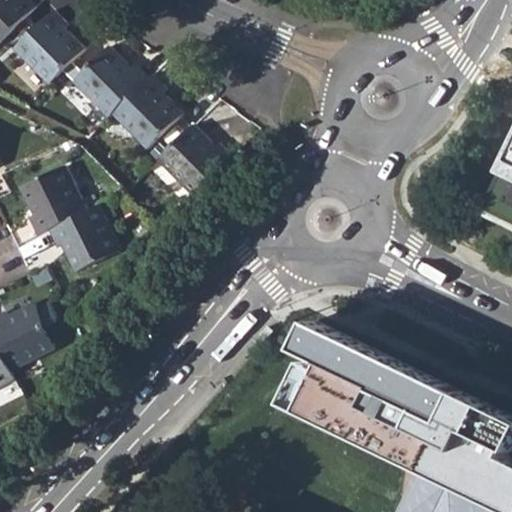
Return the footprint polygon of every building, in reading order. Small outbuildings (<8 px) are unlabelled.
[(0,0),(0,43),(38,5),(32,0),(0,0)] [(70,23),(57,9),(17,47),(52,83),(88,48),(67,27),(70,23)] [(77,78),(112,115),(115,111),(151,76),(137,63),(133,66),(112,45),(77,78)] [(168,87),(154,73),(151,76),(115,111),(151,147),(187,112),(165,90),(168,87)] [(162,157),(197,193),(236,154),(222,139),(218,142),(197,122),(162,157)] [(511,159),(489,208),(511,219),(511,159)] [(32,214),(41,232),(52,227),(91,208),(69,163),(23,186),(36,212),(32,214)] [(125,248),(102,203),(91,208),(52,227),(61,245),(65,243),(80,270),(125,248)] [(511,219),(489,208),(486,214),(511,226),(511,219)] [(164,317),(167,319),(180,304),(173,298),(160,313),(164,317)] [(9,309),(0,313),(0,337),(15,368),(59,347),(49,325),(61,318),(53,299),(39,305),(37,301),(12,313),(9,309)] [(511,404),(317,315),(301,350),(325,361),(302,412),(511,508),(511,404)] [(271,327),(267,325),(255,340),(262,346),(275,331),(271,327)] [(0,386),(20,377),(15,368),(0,337),(0,386)] [(296,504),(310,477),(308,480),(284,467),(271,491),(296,504)]
